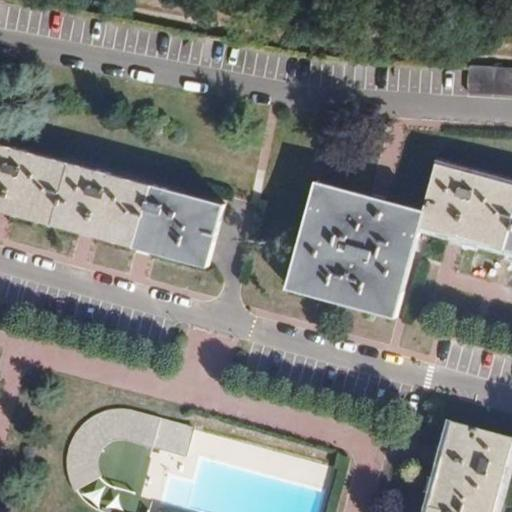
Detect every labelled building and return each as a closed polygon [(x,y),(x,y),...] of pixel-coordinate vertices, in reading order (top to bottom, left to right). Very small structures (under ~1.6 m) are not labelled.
[(511,97),(511,72),(471,70),(470,95),(511,97)] [(226,204),(0,142),(0,210),(84,233),(144,249),(209,267),(226,204)] [(427,207),(422,227),(453,235),(511,250),(511,183),(438,164),(427,207)] [(374,193),(318,178),(288,289),(329,299),(397,318),(427,207),(374,193)] [(76,492),(100,477),(99,468),(98,461),(100,455),(102,450),(106,446),(110,443),(115,441),(121,441),(130,443),(153,450),(161,420),(130,411),(120,410),(112,411),(105,413),(99,415),(92,419),(86,424),(80,430),(75,437),(71,443),(69,450),(68,458),(68,466),(69,476),(73,485),(76,492)] [(195,429),(161,420),(153,450),(187,458),(195,429)] [(497,511),(511,460),(511,441),(455,426),(445,461),(431,511),(497,511)] [(103,481),(100,477),(76,492),(79,496),(83,500),(88,505),(92,508),(97,511),(98,511),(149,511),(150,511),(131,506),(134,493),(109,485),(105,483),(103,481)]
